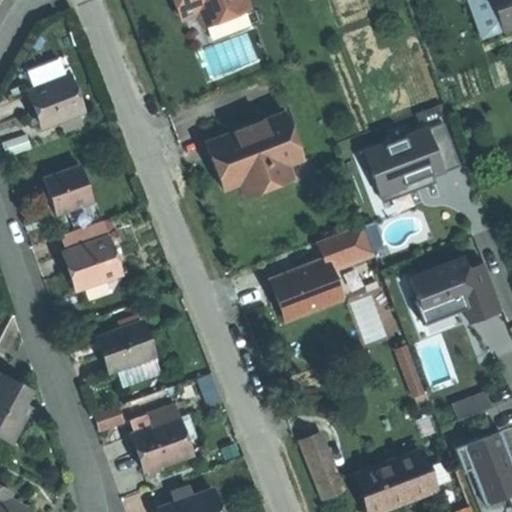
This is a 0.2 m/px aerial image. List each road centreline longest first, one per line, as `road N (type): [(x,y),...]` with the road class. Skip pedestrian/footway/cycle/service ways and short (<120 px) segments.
road 1 (residential): [(88,0),(290,511)]
road 2 (residential): [(0,220),(94,467),(97,511)]
